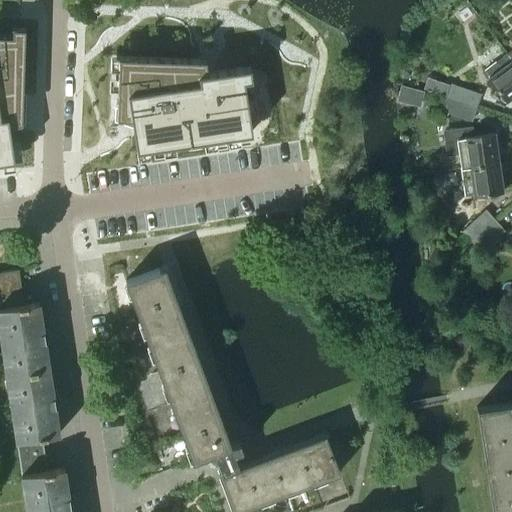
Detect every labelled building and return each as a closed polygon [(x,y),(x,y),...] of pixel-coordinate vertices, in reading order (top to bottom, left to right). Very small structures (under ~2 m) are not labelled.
[(0,160),(13,159),(8,124),(21,123),(24,35),(0,34),(0,160)] [(511,96),(511,61),(506,53),(484,70),(488,76),(487,77),(506,101),(511,96)] [(118,57),(116,119),(128,119),(133,150),(251,132),(241,67),(197,74),(198,59),(118,57)] [(449,84),(445,97),(476,107),(480,95),(449,84)] [(476,107),(445,97),(441,110),(471,121),(476,107)] [(458,153),(460,167),(497,162),(493,133),(472,136),(470,127),(442,131),(446,155),(458,153)] [(497,162),(460,167),(464,195),(472,194),(472,195),(502,191),(497,162)] [(461,231),(471,241),(494,220),(485,209),(461,231)] [(494,220),(471,241),(480,252),(504,230),(494,220)] [(159,267),(125,280),(192,460),(204,455),(206,460),(216,468),(218,473),(232,511),(339,471),(325,435),(324,433),(238,465),(232,452),(242,448),(239,439),(229,443),(163,265),(163,266),(159,267)] [(0,307),(24,304),(18,269),(0,271),(0,307)] [(0,336),(16,440),(17,440),(42,436),(59,433),(55,406),(60,405),(58,394),(53,395),(45,341),(50,340),(48,328),(43,329),(39,302),(24,304),(0,307),(0,336)] [(511,511),(511,401),(482,406),(498,511),(511,511)] [(17,440),(18,451),(43,447),(42,436),(17,440)] [(18,451),(20,462),(45,459),(43,447),(18,451)] [(20,462),(22,474),(47,470),(45,459),(20,462)] [(47,470),(22,474),(21,474),(27,511),(71,511),(70,506),(75,505),(74,494),(69,495),(64,467),(47,470)]
